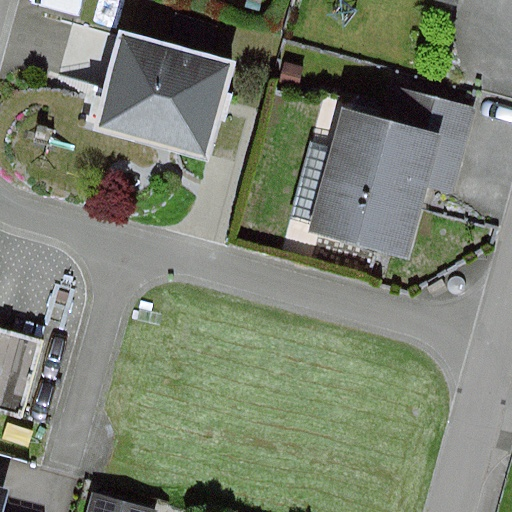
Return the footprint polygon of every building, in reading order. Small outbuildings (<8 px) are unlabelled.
[(241,52),(135,28),(114,119),(220,143),(241,52)] [(456,124),(359,101),(330,222),(427,246),(456,124)] [(333,147),(314,144),(302,210),(321,214),(333,147)] [(0,511),(8,511),(16,483),(0,478),(0,511)] [(169,511),(112,497),(107,511),(169,511)]
